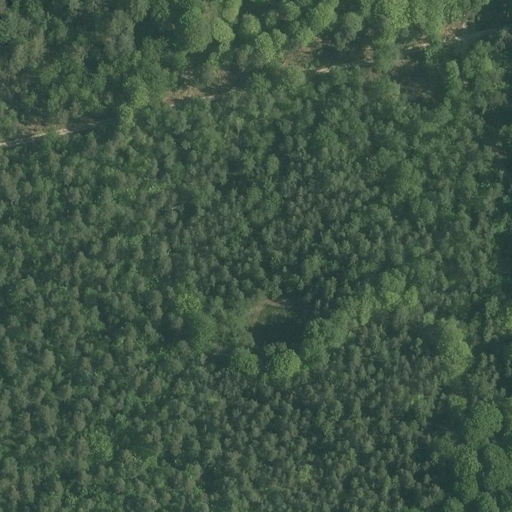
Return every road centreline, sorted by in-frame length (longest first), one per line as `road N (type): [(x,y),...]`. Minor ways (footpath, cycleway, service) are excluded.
road 1 (track): [(511,25),(0,145)]
road 2 (track): [(511,185),(472,112),(463,58),(468,0)]
